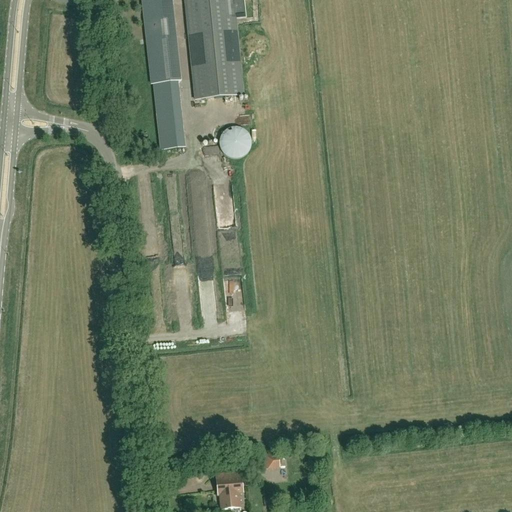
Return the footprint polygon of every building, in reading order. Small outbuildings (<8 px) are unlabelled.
[(154,0),(142,0),(151,86),(153,85),(154,95),(180,92),(179,83),(171,83),(164,19),(173,18),(172,3),(155,5),(154,0)] [(244,0),(197,0),(185,1),(195,101),(243,96),(235,20),(246,19),(244,0)] [(282,470),(281,456),(266,457),(267,470),(282,470)] [(304,479),(308,477),(304,468),(299,471),(304,479)] [(221,511),(240,509),(239,494),(243,494),(240,472),(216,475),(218,497),(219,497),(221,511)]
